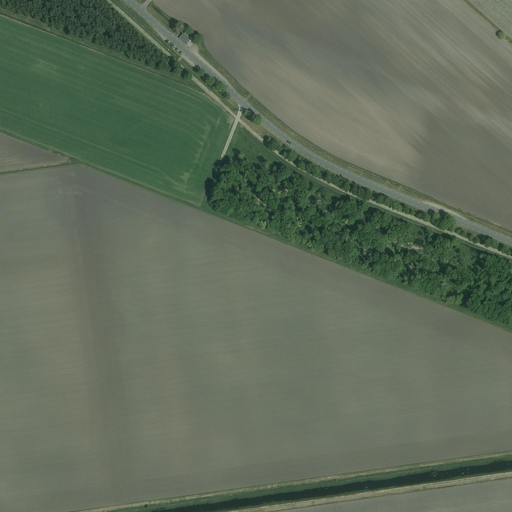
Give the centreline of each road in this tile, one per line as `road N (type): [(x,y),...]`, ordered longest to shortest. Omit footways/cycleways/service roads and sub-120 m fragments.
road 1 (secondary): [(511,242),(292,145),(128,0)]
road 2 (track): [(511,453),(103,511)]
